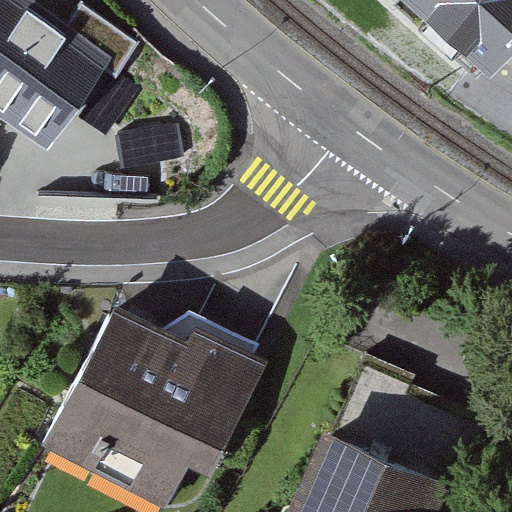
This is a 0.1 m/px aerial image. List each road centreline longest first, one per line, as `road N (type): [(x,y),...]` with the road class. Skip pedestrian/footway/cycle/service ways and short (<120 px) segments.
road 1 (residential): [(349,128),(288,197),(223,232),(165,242),(0,240)]
road 2 (tertiary): [(202,0),(349,128)]
road 3 (tertiary): [(349,128),(511,233)]
